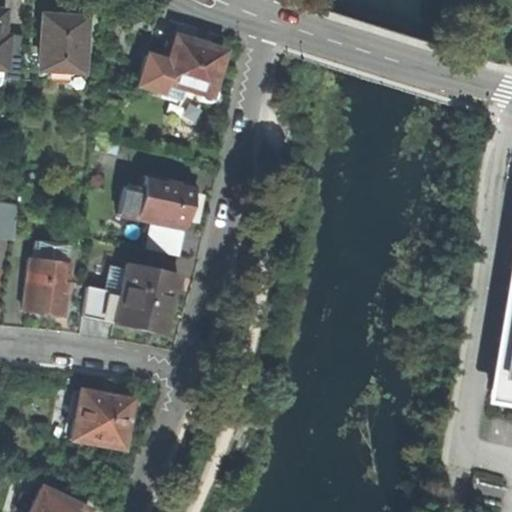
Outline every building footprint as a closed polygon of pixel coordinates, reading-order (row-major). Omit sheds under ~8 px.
[(85,12),(42,9),(39,61),(48,62),(48,70),(71,71),(71,63),(81,64),(84,35),(85,35),(86,23),(84,23),(85,12)] [(157,94),(175,100),(179,88),(195,93),(198,98),(201,101),(203,102),(207,102),(210,101),(213,98),(214,93),(213,89),(210,87),(221,53),(171,37),(163,62),(144,56),(134,86),(157,94)] [(4,64),(3,64),(2,74),(17,76),(21,44),(6,43),(4,64)] [(115,117),(102,114),(97,135),(109,138),(115,117)] [(122,187),(116,215),(183,229),(185,221),(190,222),(196,196),(189,194),(191,186),(143,176),(139,190),(122,187)] [(16,206),(0,203),(0,237),(12,239),(16,206)] [(180,234),(150,227),(145,248),(175,254),(180,234)] [(34,260),(68,264),(70,249),(36,244),(34,260)] [(34,260),(28,259),(21,311),(62,316),(68,264),(34,260)] [(174,284),(176,271),(123,262),(119,292),(114,322),(163,329),(163,324),(169,325),(171,307),(166,306),(170,284),(174,284)] [(511,398),(511,269),(491,395),(511,398)] [(80,317),(114,322),(119,292),(85,287),(80,317)] [(69,440),(119,449),(124,426),(126,426),(129,423),(132,412),(130,407),(127,406),(128,400),(79,390),(69,440)] [(26,511),(86,511),(87,511),(38,487),(26,511)]
